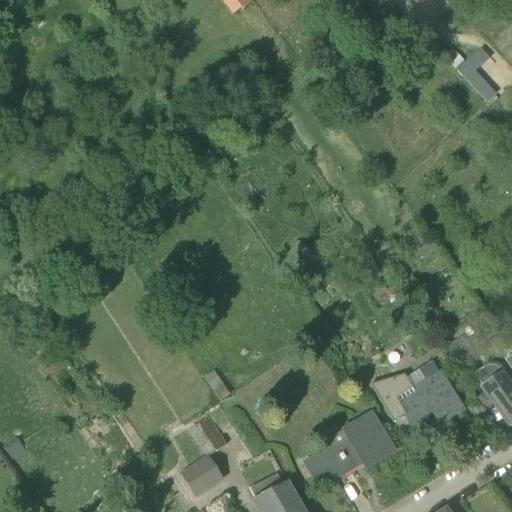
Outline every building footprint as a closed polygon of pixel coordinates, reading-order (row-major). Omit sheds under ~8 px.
[(220,0),(232,16),(252,1),(251,0),(220,0)] [(511,1),(502,11),(508,17),(511,12),(511,1)] [(453,70),(463,61),(455,53),(445,62),(453,70)] [(465,64),(455,72),(484,104),(494,96),(465,64)] [(441,258),(429,243),(417,252),(429,267),(441,258)] [(401,296),(395,288),(386,293),(392,302),(401,296)] [(404,329),(408,336),(415,332),(411,325),(404,329)] [(454,369),(474,356),(463,338),(443,351),(454,369)] [(439,375),(431,363),(389,389),(411,426),(433,412),(440,425),(463,411),(440,374),(439,375)] [(511,428),(511,427),(511,387),(498,369),(493,367),(488,367),(483,369),(474,374),(478,380),(482,388),(511,428)] [(218,400),(228,393),(213,371),(203,378),(218,400)] [(394,453),(371,415),(343,432),(350,443),(337,450),(334,446),(304,464),(314,480),(328,471),(335,481),(363,465),(366,470),(394,453)] [(208,418),(188,430),(205,459),(207,458),(226,446),(208,418)] [(11,459),(23,450),(17,442),(5,451),(11,459)] [(222,481),(207,458),(205,459),(205,458),(181,473),(197,499),(222,481)] [(138,476),(133,468),(126,472),(130,480),(138,476)] [(114,471),(108,475),(115,485),(121,481),(114,471)] [(303,511),(286,483),(251,501),(257,511),(303,511)]
